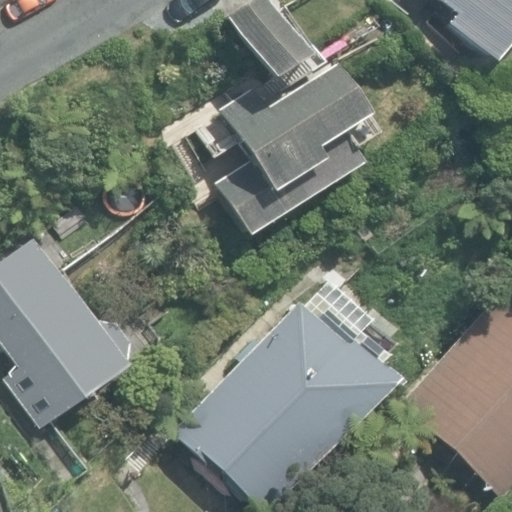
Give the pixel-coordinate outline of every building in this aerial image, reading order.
[(252,0),(222,19),(262,83),(297,61),(259,0),(252,0)] [(436,27),(481,67),(511,31),(511,0),(420,0),(443,19),(436,27)] [(208,185),(242,238),(358,164),(338,132),(361,118),(329,66),(258,111),(245,90),(211,112),(243,162),(208,185)] [(0,378),(0,384),(30,430),(115,372),(28,242),(0,261),(0,356),(10,371),(0,378)] [(391,408),(494,500),(511,479),(511,303),(496,289),(391,408)] [(206,466),(252,511),(258,511),(383,385),(341,344),(334,351),(289,307),(165,434),(202,471),(206,466)]
